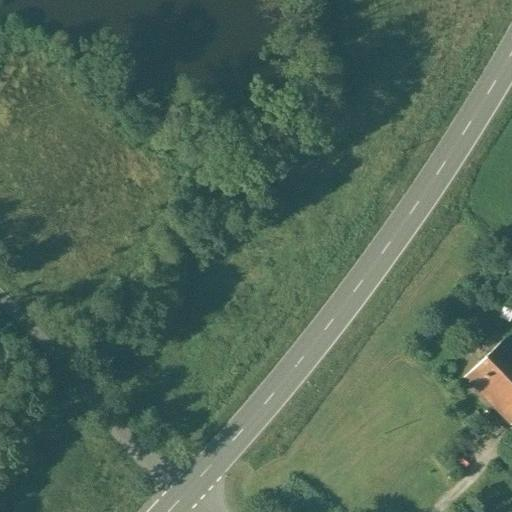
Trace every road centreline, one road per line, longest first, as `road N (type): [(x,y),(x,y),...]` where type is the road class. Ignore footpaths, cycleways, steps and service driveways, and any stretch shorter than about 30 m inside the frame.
road 1 (secondary): [(511,51),(335,316),(185,492)]
road 2 (unclassified): [(0,299),(126,442),(185,492)]
